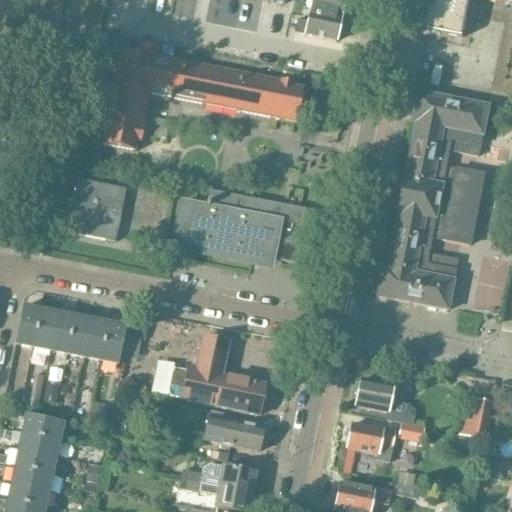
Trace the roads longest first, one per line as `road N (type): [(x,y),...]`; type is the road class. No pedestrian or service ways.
road 1 (residential): [(328,328),(7,266)]
road 2 (residential): [(380,69),(328,328)]
road 3 (residential): [(135,21),(380,69)]
road 4 (residential): [(328,328),(291,511)]
road 5 (residential): [(502,360),(328,328)]
